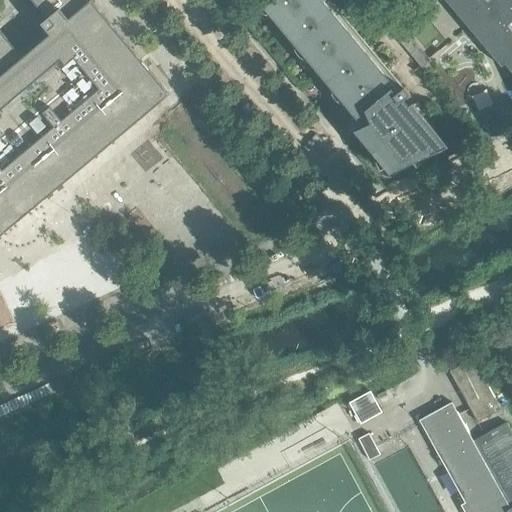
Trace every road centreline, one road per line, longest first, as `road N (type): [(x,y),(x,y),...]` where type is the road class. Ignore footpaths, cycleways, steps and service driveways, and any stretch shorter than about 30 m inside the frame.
road 1 (residential): [(364,234),(0,393)]
road 2 (residential): [(161,0),(364,234)]
road 3 (residential): [(364,234),(511,161)]
